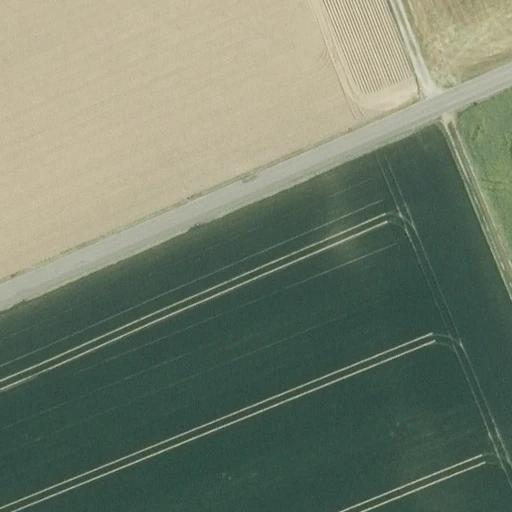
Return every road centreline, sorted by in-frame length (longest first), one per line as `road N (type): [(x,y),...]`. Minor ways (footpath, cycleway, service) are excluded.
road 1 (tertiary): [(0,297),(511,74)]
road 2 (track): [(396,0),(511,282)]
